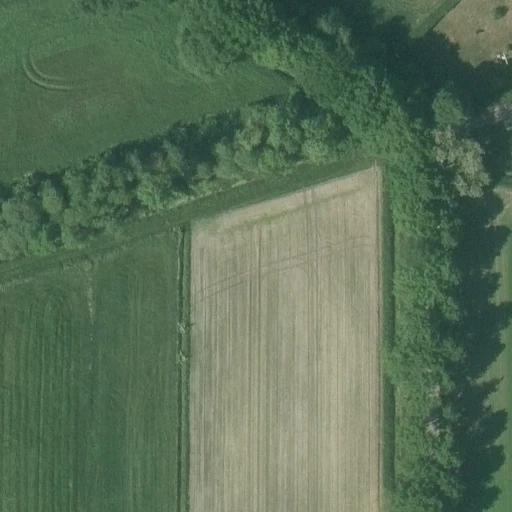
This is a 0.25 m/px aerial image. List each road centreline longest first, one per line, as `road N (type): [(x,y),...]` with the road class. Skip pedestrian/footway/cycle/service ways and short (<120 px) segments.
road 1 (unclassified): [(428,511),(427,131)]
road 2 (unclassified): [(427,131),(415,113),(243,0)]
